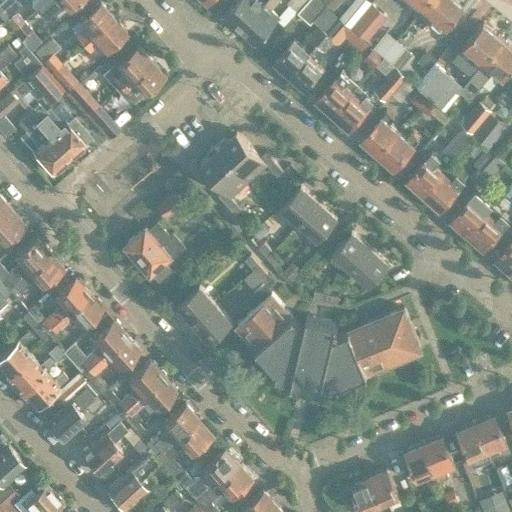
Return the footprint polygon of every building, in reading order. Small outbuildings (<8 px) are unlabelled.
[(16,10),(21,5),(16,0),(2,0),(0,2),(0,15),(4,20),(6,19),(14,28),(24,19),(16,10)] [(44,0),(38,6),(44,13),(50,8),(57,16),(67,6),(74,0),(44,0)] [(82,42),(112,15),(99,0),(78,18),(85,26),(76,34),(82,42)] [(237,0),(224,14),(240,29),(265,0),(237,0)] [(272,7),(277,0),(265,0),(240,29),(255,42),(280,15),(272,7)] [(290,73),(340,17),(321,0),(307,0),(298,11),(310,22),(314,17),(320,23),(301,44),(294,37),(274,59),(290,73)] [(305,0),(288,0),(287,2),(296,10),(305,0)] [(322,0),(333,9),(341,0),(322,0)] [(351,24),(370,1),(369,0),(350,0),(339,14),(351,24)] [(448,25),(464,5),(458,0),(429,0),(425,6),(436,15),(432,20),(432,23),(439,29),(442,29),(446,24),(448,25)] [(367,39),(387,16),(371,4),(352,27),(367,39)] [(105,48),(125,30),(112,15),(82,42),(89,49),(98,41),(105,48)] [(353,42),(360,34),(340,17),(290,73),(304,87),(325,64),(318,58),(336,37),(341,41),(346,36),(353,42)] [(22,37),(32,28),(24,19),(14,28),(22,37)] [(465,44),(456,55),(457,62),(471,73),(483,59),(484,59),(503,37),(484,21),(465,44)] [(41,22),(24,37),(33,47),(50,32),(41,22)] [(386,30),(373,46),(384,55),(397,40),(386,30)] [(368,42),(360,34),(353,42),(354,43),(361,50),(368,42)] [(11,41),(17,47),(23,41),(17,35),(11,41)] [(52,52),(60,45),(52,36),(35,51),(51,69),(60,61),(52,52)] [(465,85),(461,89),(467,95),(474,93),(482,82),(494,68),(503,76),(511,65),(511,44),(503,37),(484,59),(483,59),(471,73),(463,84),(465,85)] [(399,68),(412,53),(397,40),(384,55),(399,68)] [(116,61),(103,72),(117,87),(150,58),(137,42),(116,61)] [(0,69),(0,66),(15,53),(7,43),(0,49),(0,82),(6,77),(0,69)] [(25,77),(40,63),(41,62),(26,44),(19,51),(21,54),(12,62),(25,77)] [(374,67),(382,57),(372,48),(363,58),(374,67)] [(419,63),(427,69),(436,59),(428,52),(419,63)] [(150,58),(117,87),(130,102),(133,99),(143,91),(143,90),(146,92),(149,93),(152,93),(156,89),(157,86),(156,83),(154,81),(163,73),(150,58)] [(416,82),(416,83),(445,108),(461,89),(465,85),(463,84),(448,71),(435,60),(416,82)] [(59,78),(68,70),(60,61),(51,69),(59,78)] [(25,77),(9,91),(17,100),(18,99),(28,111),(33,107),(23,95),(33,86),(46,100),(61,87),(40,63),(25,77)] [(392,91),(406,75),(396,65),(374,89),(385,99),(392,91)] [(358,84),(350,77),(342,69),(317,98),(333,112),(358,84)] [(415,83),(407,76),(406,75),(392,91),(401,99),(415,83)] [(374,99),(359,84),(358,84),(333,112),(349,127),(374,99)] [(86,114),(99,103),(84,87),(74,96),(86,109),(84,111),(86,114)] [(427,94),(426,94),(418,87),(409,98),(418,106),(428,95),(427,94)] [(0,115),(18,101),(17,100),(9,91),(0,98),(0,115)] [(428,114),(437,103),(428,95),(418,106),(428,114)] [(108,138),(121,127),(99,103),(86,114),(108,138)] [(28,111),(27,112),(68,158),(84,144),(83,142),(91,135),(74,116),(66,123),(64,121),(57,127),(37,104),(33,107),(28,111)] [(472,132),(489,112),(479,104),(462,124),(472,132)] [(390,121),(395,116),(387,108),(361,137),(378,151),(398,128),(390,121)] [(51,172),(68,158),(27,112),(18,120),(38,144),(31,150),(51,172)] [(490,131),(498,121),(489,114),(473,132),(489,145),(496,136),(490,131)] [(0,127),(6,133),(13,127),(3,115),(0,117),(0,127)] [(445,146),(438,154),(448,163),(449,163),(456,155),(473,136),(463,126),(445,146)] [(411,130),(407,135),(398,128),(378,151),(394,166),(419,137),(411,130)] [(265,152),(259,157),(251,148),(236,130),(218,146),(233,164),(247,179),(265,163),(276,176),(282,170),(265,152)] [(199,163),(215,180),(223,189),(217,194),(234,213),(239,208),(229,196),(247,179),(233,164),(218,146),(199,163)] [(481,170),(496,154),(487,146),(473,162),(481,170)] [(422,191),(448,163),(438,154),(432,148),(406,177),(422,191)] [(489,177),(503,161),(496,154),(481,170),(489,177)] [(461,166),(456,170),(449,163),(448,163),(422,191),(438,206),(468,173),(461,166)] [(170,177),(164,182),(165,183),(169,189),(176,183),(171,178),(170,177)] [(299,222),(318,200),(300,184),(281,206),(299,222)] [(493,203),(484,195),(476,188),(451,216),(467,231),(493,203)] [(167,215),(185,199),(176,189),(158,204),(167,215)] [(0,216),(11,207),(0,193),(0,216)] [(317,238),(336,216),(318,200),(299,222),(317,238)] [(509,218),(501,210),(493,203),(467,231),(484,246),(509,218)] [(0,237),(3,241),(25,222),(11,207),(0,216),(0,253),(2,252),(0,249),(0,237)] [(271,227),(278,221),(273,213),(266,218),(271,227)] [(172,233),(168,236),(156,222),(148,229),(144,225),(123,244),(139,261),(138,266),(142,270),(146,270),(148,272),(150,271),(157,279),(170,268),(163,260),(169,255),(171,257),(183,246),(172,233)] [(350,267),(369,246),(351,229),(332,251),(350,267)] [(8,286),(48,249),(35,234),(13,253),(20,261),(5,275),(4,274),(0,277),(1,278),(8,286)] [(511,237),(495,256),(511,271),(511,269),(511,237)] [(266,256),(271,251),(263,242),(258,246),(266,256)] [(369,283),(388,262),(369,246),(350,267),(369,283)] [(59,267),(62,264),(48,249),(8,286),(7,286),(10,289),(19,299),(23,296),(18,290),(34,276),(41,283),(46,279),(50,284),(63,272),(59,267)] [(274,265),(279,260),(271,251),(266,256),(274,265)] [(253,268),(258,263),(250,253),(245,258),(253,268)] [(290,277),(299,268),(291,261),(283,271),(290,277)] [(261,277),(266,272),(258,263),(253,268),(261,277)] [(75,276),(71,280),(66,275),(53,287),(57,292),(54,294),(62,303),(46,318),(41,311),(34,317),(45,330),(88,291),(75,276)] [(7,286),(8,286),(1,278),(0,279),(0,291),(3,295),(10,289),(7,286)] [(264,282),(252,293),(260,302),(272,291),(264,282)] [(193,320),(215,301),(199,283),(177,302),(193,320)] [(81,324),(101,305),(88,291),(45,330),(54,339),(61,334),(57,330),(73,315),(81,324)] [(307,314),(303,328),(272,291),(260,302),(236,322),(256,345),(255,345),(276,369),(275,373),(291,377),(290,381),(319,388),(320,384),(336,388),(337,384),(367,372),(365,371),(421,348),(404,306),(333,335),(336,321),(307,314)] [(324,301),(326,293),(314,291),(312,298),(324,301)] [(337,304),(338,296),(326,293),(324,301),(337,304)] [(209,339),(231,319),(215,301),(193,320),(209,339)] [(89,365),(126,332),(112,317),(91,335),(99,344),(84,359),(82,359),(79,356),(73,361),(81,371),(89,365)] [(22,344),(31,336),(26,330),(0,353),(0,365),(7,374),(31,353),(22,344)] [(118,366),(139,347),(126,332),(89,365),(94,371),(110,357),(118,366)] [(55,359),(65,351),(57,341),(47,350),(55,359)] [(48,354),(39,362),(31,353),(7,374),(21,389),(44,368),(45,368),(54,360),(48,354)] [(120,412),(163,373),(149,359),(128,378),(136,386),(121,400),(110,389),(110,388),(108,385),(101,391),(120,412)] [(53,378),(45,368),(44,368),(21,389),(34,405),(67,376),(62,370),(53,378)] [(60,401),(87,378),(79,370),(68,379),(69,380),(53,393),(60,401)] [(155,407),(176,388),(163,373),(120,412),(138,432),(144,427),(137,420),(140,418),(134,411),(147,399),(155,407)] [(89,378),(83,383),(93,395),(100,390),(89,378)] [(103,378),(95,384),(100,390),(108,383),(103,378)] [(79,410),(94,397),(85,386),(47,420),(63,438),(86,418),(79,410)] [(157,455),(200,417),(186,402),(164,421),(169,426),(163,432),(160,428),(146,442),(157,455)] [(119,420),(121,417),(116,411),(105,422),(110,427),(82,452),(99,471),(122,451),(113,440),(126,428),(119,420)] [(496,446),(505,442),(493,413),(474,421),(490,459),(499,455),(496,446)] [(191,451),(213,432),(200,417),(157,455),(164,462),(169,458),(172,455),(184,444),(191,451)] [(474,421),(457,427),(473,466),(490,459),(474,421)] [(445,466),(454,463),(442,433),(423,441),(439,480),(449,476),(445,466)] [(141,453),(147,447),(140,437),(133,444),(141,453)] [(430,484),(439,480),(423,441),(405,449),(417,478),(426,474),(430,484)] [(0,480),(3,484),(25,464),(8,445),(0,452),(0,480)] [(176,475),(178,478),(195,498),(238,460),(227,449),(224,445),(202,464),(208,471),(201,477),(200,476),(193,476),(192,477),(184,468),(176,475)] [(144,456),(108,489),(124,507),(146,487),(138,479),(147,471),(157,461),(149,452),(144,456)] [(169,458),(164,463),(176,475),(184,468),(172,455),(169,458)] [(229,494),(251,475),(238,460),(195,498),(194,498),(205,510),(205,511),(219,511),(209,499),(222,487),(229,494)] [(502,483),(511,479),(511,477),(507,464),(496,468),(502,483)] [(390,498),(398,495),(386,465),(367,473),(383,511),(393,507),(390,498)] [(373,511),(382,511),(383,511),(367,473),(349,481),(351,484),(347,486),(344,489),(343,493),(345,499),(349,501),(353,502),(357,500),(361,510),(371,506),(373,511)] [(179,489),(182,485),(177,480),(173,483),(179,489)] [(23,511),(50,511),(63,501),(45,482),(34,492),(30,487),(14,501),(23,511)] [(8,501),(16,493),(8,484),(0,492),(0,509),(8,502),(8,501)] [(260,511),(273,501),(262,487),(239,507),(244,511),(243,511),(260,511)] [(448,503),(458,499),(453,488),(443,492),(448,503)] [(174,489),(148,511),(167,511),(182,498),(174,489)] [(484,511),(505,511),(511,510),(506,497),(482,507),(484,511)] [(138,500),(128,509),(131,511),(140,511),(145,508),(138,500)] [(283,511),(273,501),(260,511),(283,511)] [(17,511),(9,503),(8,502),(0,509),(0,511),(17,511)] [(204,511),(196,502),(184,511),(204,511)]
